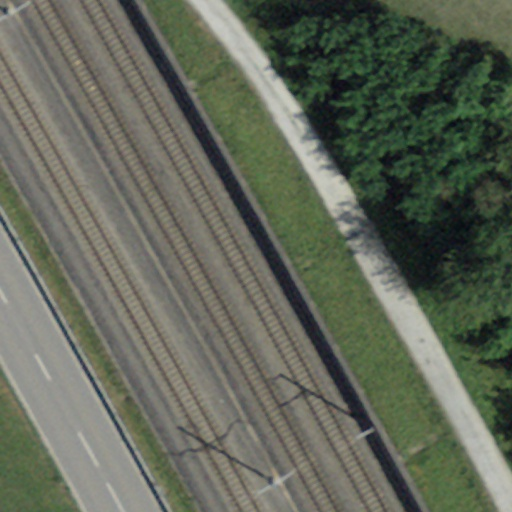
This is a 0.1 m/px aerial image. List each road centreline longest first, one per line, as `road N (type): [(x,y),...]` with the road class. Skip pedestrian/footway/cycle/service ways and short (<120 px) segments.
road 1 (track): [(511,511),(286,118),(203,0)]
road 2 (unclassified): [(120,511),(0,291)]
